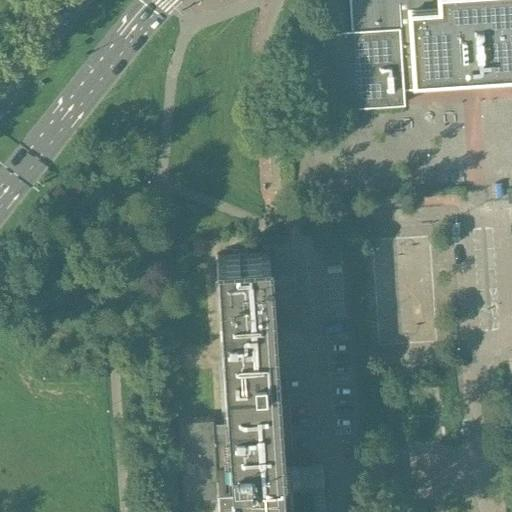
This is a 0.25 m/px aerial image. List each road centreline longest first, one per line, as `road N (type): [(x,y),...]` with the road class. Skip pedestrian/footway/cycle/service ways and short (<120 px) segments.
road 1 (trunk): [(0,205),(162,0)]
road 2 (residential): [(511,338),(475,347),(484,470)]
road 3 (residential): [(334,477),(484,470)]
road 4 (trunk): [(79,0),(0,102)]
